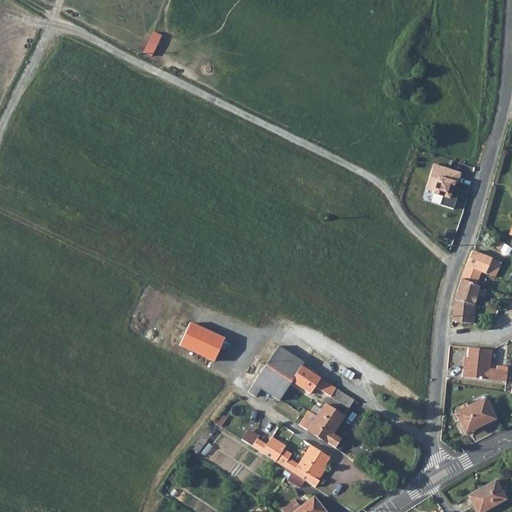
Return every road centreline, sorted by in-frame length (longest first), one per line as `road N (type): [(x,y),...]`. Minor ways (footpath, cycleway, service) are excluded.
road 1 (track): [(455,261),(407,221),(387,183),(75,27),(56,27)]
road 2 (residential): [(511,13),(500,122),(442,303),(430,436)]
road 3 (residential): [(430,436),(414,433),(313,361)]
road 4 (track): [(56,27),(0,142)]
